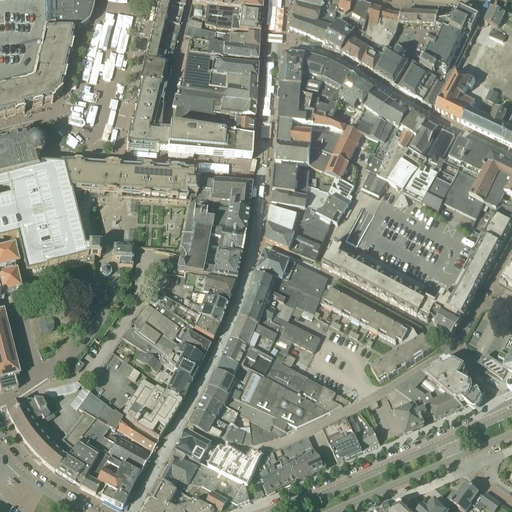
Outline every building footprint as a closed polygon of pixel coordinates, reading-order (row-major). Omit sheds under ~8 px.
[(64,84),(66,75),(66,74),(65,74),(67,66),(68,64),(67,64),(74,33),(75,30),(55,30),(55,0),(0,0),(0,118),(4,118),(6,118),(6,117),(14,115),(14,116),(24,114),(24,113),(23,110),(32,107),(32,109),(42,106),(42,105),(47,104),(50,101),(50,103),(52,104),(53,103),(62,95),(60,93),(58,92),(61,90),(62,84),(64,84)] [(55,0),(55,30),(75,30),(81,28),(86,25),(90,20),(92,14),(93,8),(93,1),(92,0),(55,0)] [(155,0),(155,2),(159,3),(144,64),(170,70),(185,8),(185,0),(155,0)] [(192,0),(192,5),(206,7),(230,9),(230,0),(192,0)] [(230,0),(230,9),(261,13),(261,0),(230,0)] [(296,0),(296,4),(322,12),(335,16),(335,14),(336,14),(339,6),(324,3),(324,2),(315,0),(296,0)] [(341,0),(339,6),(336,14),(338,13),(344,16),(350,12),(352,0),(341,0)] [(335,22),(355,33),(363,35),(368,17),(372,8),(373,6),(358,1),(355,10),(356,11),(354,16),(353,17),(347,21),(336,19),(335,22)] [(322,12),(296,4),(296,5),(293,17),(318,25),(320,18),(335,21),(335,16),(322,12)] [(415,65),(400,90),(432,110),(460,58),(480,15),(461,6),(459,12),(449,17),(438,18),(436,27),(440,29),(435,39),(432,37),(421,60),(425,61),(421,68),(415,65)] [(206,7),(204,25),(215,28),(215,30),(247,33),(259,34),(259,35),(261,13),(230,9),(206,7)] [(375,36),(382,11),(372,8),(368,17),(363,35),(351,61),(361,67),(375,36)] [(505,14),(491,8),(484,23),(498,29),(505,14)] [(399,25),(402,16),(393,15),(382,11),(375,36),(361,67),(374,74),(383,62),(388,52),(387,51),(396,36),(399,25)] [(439,16),(410,14),(402,14),(402,16),(399,25),(414,26),(421,26),(422,26),(435,27),(436,27),(438,18),(438,17),(439,18),(439,17),(439,16)] [(318,25),(293,17),(290,31),(310,39),(325,46),(332,32),(335,22),(335,21),(320,18),(318,25)] [(259,34),(247,33),(246,37),(224,36),(200,32),(202,25),(189,21),(188,21),(184,38),(189,39),(258,51),(259,34)] [(332,32),(325,46),(342,55),(355,33),(335,22),(332,32)] [(355,33),(342,55),(351,61),(363,35),(355,33)] [(258,63),(258,51),(189,39),(187,54),(218,60),(218,58),(222,60),(223,58),(257,63),(258,63)] [(374,75),(394,88),(395,87),(410,62),(404,58),(406,55),(397,50),(393,53),(388,52),(383,62),(374,74),(374,75)] [(187,54),(182,84),(209,87),(210,75),(216,76),(216,75),(257,82),(257,69),(257,68),(257,69),(218,65),(218,60),(187,54)] [(281,73),(294,74),(294,79),(303,80),(303,77),(304,77),(306,58),(286,56),(282,59),(281,73)] [(123,58),(118,78),(127,80),(132,60),(123,58)] [(304,77),(303,77),(311,79),(307,94),(318,96),(319,96),(321,86),(325,82),(329,66),(327,65),(306,58),(304,77)] [(166,89),(170,70),(144,64),(140,84),(166,89)] [(329,100),(340,72),(329,66),(325,82),(321,86),(319,96),(329,100)] [(351,78),(340,72),(329,100),(330,101),(324,109),(318,107),(319,103),(313,101),(310,113),(325,117),(333,121),(337,108),(340,102),(339,102),(340,101),(352,78),(351,78)] [(307,94),(311,79),(303,77),(303,80),(294,79),(294,74),(281,73),(280,89),(280,94),(300,95),(300,90),(302,90),(302,93),(307,94)] [(475,83),(456,73),(435,112),(461,125),(468,110),(470,111),(474,102),(464,97),(468,89),(471,90),(475,83)] [(210,75),(209,87),(256,94),(257,82),(216,75),(216,76),(210,75)] [(348,130),(355,134),(365,116),(365,110),(364,110),(374,93),(358,82),(352,78),(340,101),(339,102),(340,102),(347,106),(346,108),(346,111),(351,114),(354,114),(355,114),(348,129),(348,130)] [(157,87),(140,84),(139,85),(127,139),(127,140),(126,149),(126,150),(158,153),(160,133),(162,104),(166,89),(157,87)] [(180,97),(255,106),(256,94),(209,87),(182,84),(180,97)] [(379,144),(396,107),(375,93),(374,93),(364,110),(365,110),(365,116),(355,134),(362,137),(379,144)] [(300,97),(300,95),(280,94),(279,123),(293,125),(298,126),(330,129),(332,130),(343,135),(340,140),(357,148),(362,137),(355,134),(348,130),(348,129),(333,121),(325,117),(310,113),(313,101),(300,97)] [(221,115),(254,119),(255,106),(180,97),(174,96),(172,108),(176,109),(189,111),(212,115),(212,114),(221,115)] [(377,169),(381,170),(408,118),(409,116),(402,110),(396,107),(379,144),(371,161),(375,164),(370,175),(372,175),(374,170),(377,169)] [(187,128),(188,120),(189,111),(176,109),(173,126),(187,128)] [(490,120),(470,111),(468,110),(461,125),(511,148),(511,117),(507,128),(502,126),(507,115),(495,109),(490,120)] [(232,138),(252,141),(254,125),(220,121),(221,116),(212,115),(189,111),(188,120),(191,120),(189,131),(232,138)] [(379,200),(388,185),(426,125),(412,118),(411,120),(408,118),(381,170),(377,169),(374,170),(372,175),(370,175),(362,190),(362,191),(365,193),(372,196),(371,196),(372,196),(376,198),(379,199),(378,200),(379,200)] [(313,134),(294,132),(292,131),(293,125),(279,123),(279,130),(277,146),(311,150),(314,150),(318,152),(332,158),(349,165),(357,148),(340,140),(313,134)] [(438,132),(426,125),(388,185),(397,190),(396,191),(397,192),(398,192),(400,188),(404,191),(413,178),(417,173),(412,170),(416,166),(422,158),(429,147),(438,132)] [(158,153),(167,154),(251,161),(252,141),(232,138),(189,131),(170,128),(169,134),(160,133),(158,153)] [(416,201),(423,204),(442,170),(444,167),(445,164),(443,166),(440,165),(454,139),(453,139),(444,134),(442,134),(438,143),(427,164),(426,164),(420,169),(417,173),(413,178),(404,191),(402,194),(403,195),(402,196),(415,202),(416,201)] [(187,199),(189,199),(189,200),(190,200),(195,200),(195,197),(197,197),(198,182),(195,182),(195,174),(178,173),(178,172),(169,171),(169,172),(151,171),(151,170),(150,170),(142,169),(142,170),(112,168),(92,167),(82,166),(73,165),(73,166),(60,165),(60,168),(42,167),(38,167),(36,158),(40,157),(44,150),(42,143),(36,139),(29,141),(28,137),(18,139),(17,139),(16,139),(17,140),(9,142),(9,141),(7,141),(8,142),(0,144),(0,241),(17,237),(27,281),(89,265),(93,266),(94,258),(98,259),(100,259),(100,257),(100,248),(100,247),(99,247),(90,246),(88,246),(88,250),(84,249),(84,248),(82,248),(80,240),(82,239),(81,238),(80,239),(78,229),(79,229),(79,228),(78,229),(75,220),(77,219),(76,218),(85,195),(112,198),(121,197),(122,197),(130,198),(131,198),(139,198),(139,199),(149,200),(149,199),(157,200),(159,200),(167,200),(167,201),(177,201),(185,201),(185,202),(186,202),(187,199)] [(445,164),(444,167),(458,173),(471,147),(470,146),(469,149),(459,144),(460,142),(459,141),(455,151),(449,162),(449,161),(445,164)] [(315,171),(325,175),(332,158),(318,152),(314,150),(311,150),(277,146),(276,165),(294,167),(309,168),(315,171)] [(499,205),(502,200),(504,195),(511,181),(511,167),(511,166),(511,165),(509,165),(508,166),(502,163),(502,162),(492,157),(492,158),(485,154),(485,153),(482,151),(482,153),(475,150),(476,149),(471,147),(458,173),(442,206),(476,222),(484,206),(496,212),(499,205)] [(332,158),(325,175),(335,180),(332,189),(329,197),(330,199),(330,198),(348,208),(351,202),(348,200),(354,189),(342,182),(349,166),(349,165),(332,158)] [(275,170),(273,194),(306,200),(308,189),(309,174),(276,170),(275,170)] [(437,180),(424,207),(438,214),(451,187),(437,180)] [(494,216),(511,225),(511,181),(504,195),(502,200),(507,203),(504,207),(499,205),(496,212),(494,215),(494,216)] [(249,214),(251,186),(198,182),(197,197),(195,197),(195,200),(194,209),(192,224),(193,225),(192,228),(185,227),(177,272),(186,274),(187,274),(236,282),(241,256),(249,214)] [(332,189),(319,188),(319,192),(329,197),(332,189)] [(330,199),(329,197),(319,192),(308,189),(306,200),(273,194),(272,206),(305,212),(306,210),(323,213),(330,199)] [(386,193),(374,216),(356,249),(345,244),(345,243),(345,244),(342,248),(334,244),(321,267),(428,324),(431,319),(430,319),(434,310),(442,313),(458,322),(461,324),(464,319),(469,308),(475,299),(478,292),(481,287),(511,229),(493,218),(483,213),(473,232),(470,237),(469,237),(406,203),(399,199),(386,193)] [(310,214),(331,225),(336,227),(343,214),(344,215),(347,209),(347,210),(348,208),(330,198),(330,199),(323,213),(306,210),(305,212),(272,206),(271,212),(272,212),(297,219),(299,213),(309,217),(310,214)] [(292,238),(302,242),(321,250),(323,247),(322,246),(331,225),(310,214),(309,217),(299,213),(297,219),(272,212),(271,216),(270,216),(270,217),(271,217),(270,221),(269,221),(269,222),(270,222),(269,226),(268,228),(278,232),(292,238)] [(315,264),(321,250),(302,242),(292,238),(278,232),(268,228),(267,234),(270,235),(268,240),(266,239),(265,244),(289,254),(315,264)] [(118,267),(132,268),(133,259),(132,259),(133,251),(133,250),(133,249),(132,249),(115,248),(113,248),(113,249),(114,249),(113,258),(113,260),(114,260),(119,260),(118,267)] [(0,294),(1,294),(2,297),(20,292),(13,268),(17,267),(13,250),(4,252),(4,251),(1,252),(1,253),(0,253),(0,294)] [(319,304),(321,299),(324,291),(328,281),(296,266),(290,263),(265,253),(257,276),(285,286),(285,287),(301,293),(295,310),(314,318),(313,318),(317,320),(320,316),(315,314),(319,304)] [(501,279),(499,283),(506,287),(507,285),(511,287),(511,260),(509,266),(511,267),(508,272),(507,271),(502,280),(501,279)] [(102,270),(101,270),(102,271),(102,274),(102,275),(105,276),(105,277),(106,277),(106,276),(109,274),(110,274),(109,274),(109,270),(106,268),(105,268),(102,270)] [(185,275),(185,278),(183,288),(193,289),(191,295),(202,298),(204,298),(207,299),(210,300),(218,304),(227,308),(230,300),(236,284),(185,275)] [(241,320),(267,333),(273,317),(285,287),(285,286),(257,276),(253,289),(247,304),(241,320)] [(319,304),(323,307),(396,346),(397,343),(403,346),(406,349),(371,371),(380,386),(389,380),(397,374),(398,375),(406,369),(415,364),(424,359),(423,358),(432,353),(423,338),(419,341),(418,340),(417,341),(418,342),(415,344),(409,335),(411,332),(382,316),(384,314),(375,309),(373,312),(364,307),(366,304),(357,299),(355,302),(346,297),(348,294),(339,290),(337,292),(333,290),(330,295),(326,302),(321,299),(319,304)] [(326,302),(330,295),(324,291),(321,299),(326,302)] [(204,298),(202,298),(191,295),(188,304),(223,317),(226,309),(212,304),(208,305),(205,304),(207,299),(204,298)] [(219,329),(185,311),(179,308),(179,307),(162,298),(157,305),(177,319),(191,329),(204,337),(213,342),(219,329)] [(182,300),(179,307),(179,308),(185,311),(219,329),(223,317),(188,304),(182,300)] [(145,306),(138,316),(203,361),(205,355),(205,354),(206,352),(207,352),(210,347),(188,333),(191,329),(177,319),(157,305),(153,311),(147,307),(145,306)] [(461,324),(458,322),(442,313),(434,310),(430,319),(431,319),(437,324),(434,328),(445,333),(452,337),(461,324)] [(18,389),(15,379),(18,378),(17,370),(20,367),(21,364),(21,361),(18,358),(15,357),(14,358),(13,353),(12,352),(12,350),(14,350),(12,340),(9,340),(9,338),(9,337),(8,333),(9,332),(11,330),(12,327),(11,324),(10,322),(8,321),(4,321),(4,320),(2,311),(0,311),(0,391),(1,394),(18,389)] [(203,361),(138,316),(134,322),(179,363),(178,364),(197,373),(203,361)] [(231,342),(257,355),(262,345),(267,333),(241,320),(236,331),(231,342)] [(173,374),(191,385),(197,373),(178,364),(179,363),(134,322),(122,341),(130,346),(141,353),(141,354),(145,356),(162,367),(162,366),(173,374)] [(333,323),(330,327),(339,332),(342,328),(333,323)] [(351,332),(348,337),(357,342),(360,337),(351,332)] [(489,361),(488,361),(487,361),(483,359),(480,366),(491,374),(490,376),(507,386),(507,387),(507,388),(508,390),(510,391),(511,391),(511,390),(511,383),(511,384),(511,383),(511,341),(510,340),(495,366),(492,364),(492,363),(491,364),(491,363),(490,362),(490,363),(490,362),(489,362),(488,362),(489,361)] [(302,377),(282,367),(257,355),(231,342),(230,342),(229,345),(223,359),(224,359),(223,361),(329,415),(351,404),(302,377)] [(157,374),(162,367),(145,356),(141,354),(136,361),(157,374)] [(218,374),(209,391),(262,414),(276,421),(273,428),(286,435),(329,415),(223,361),(221,364),(217,374),(218,374)] [(463,383),(461,379),(460,376),(463,372),(462,371),(463,370),(455,366),(456,364),(451,362),(449,363),(447,364),(446,362),(447,362),(446,361),(431,369),(432,371),(427,377),(422,373),(422,374),(463,410),(463,411),(464,410),(463,409),(467,406),(472,410),(474,411),(477,411),(478,409),(482,401),(478,391),(474,393),(472,394),(468,386),(469,385),(464,382),(463,383)] [(78,374),(84,366),(79,362),(71,373),(72,376),(78,374)] [(137,383),(142,374),(136,370),(130,379),(137,383)] [(181,404),(186,394),(191,385),(173,374),(171,379),(163,374),(158,380),(163,383),(159,390),(181,404)] [(422,374),(396,391),(413,404),(413,405),(420,410),(423,404),(434,423),(454,414),(455,414),(459,409),(461,410),(462,410),(462,411),(463,410),(422,374)] [(143,381),(123,413),(121,417),(132,426),(132,427),(158,442),(159,440),(168,425),(180,404),(181,405),(181,404),(155,388),(155,389),(143,381)] [(249,423),(264,431),(279,439),(286,435),(273,428),(276,421),(262,414),(209,391),(209,392),(206,399),(206,398),(206,399),(239,417),(249,423)] [(422,421),(431,418),(434,423),(423,404),(420,410),(413,405),(413,404),(396,391),(386,397),(387,397),(389,404),(388,404),(388,403),(387,403),(391,414),(392,414),(393,417),(396,415),(406,436),(425,427),(422,421)] [(83,413),(95,421),(109,430),(114,433),(115,431),(120,434),(152,453),(158,444),(133,429),(128,424),(120,418),(90,394),(78,410),(83,413)] [(231,431),(232,430),(233,427),(239,417),(206,399),(198,414),(215,423),(231,431)] [(51,470),(55,474),(75,449),(74,448),(62,442),(57,439),(54,434),(49,428),(46,425),(55,419),(46,404),(42,404),(25,403),(7,410),(6,408),(6,409),(6,410),(6,411),(8,416),(15,429),(22,440),(25,445),(34,454),(43,463),(47,467),(51,470)] [(78,421),(90,427),(95,421),(83,413),(78,421)] [(198,414),(194,421),(211,430),(215,423),(198,414)] [(322,432),(338,466),(362,455),(350,428),(347,420),(322,432)] [(95,452),(99,455),(139,476),(150,458),(137,450),(119,439),(114,447),(113,446),(116,440),(115,439),(114,439),(112,438),(111,438),(110,438),(109,439),(107,439),(106,439),(105,440),(105,441),(102,439),(109,430),(95,421),(90,427),(81,440),(95,452)] [(190,428),(207,437),(211,430),(194,421),(190,428)] [(207,437),(225,443),(231,431),(215,423),(211,430),(207,437)] [(264,431),(254,426),(249,423),(250,429),(250,436),(264,431)] [(362,436),(357,425),(350,428),(362,455),(379,447),(372,431),(362,436)] [(232,430),(231,431),(225,443),(242,447),(245,435),(232,430)] [(279,439),(264,431),(250,436),(252,447),(279,439)] [(175,453),(176,453),(214,474),(242,487),(248,491),(257,470),(261,462),(253,459),(250,464),(252,458),(250,457),(250,458),(238,455),(239,455),(233,454),(232,454),(219,450),(212,448),(187,435),(182,444),(175,453)] [(242,447),(248,447),(252,447),(250,436),(248,436),(245,435),(242,447)] [(314,454),(309,440),(308,439),(297,444),(308,470),(309,469),(312,477),(327,471),(314,454)] [(85,480),(85,479),(99,455),(95,452),(81,440),(74,448),(75,449),(55,474),(74,486),(76,484),(80,487),(79,489),(80,490),(85,480)] [(308,470),(297,444),(279,452),(287,464),(290,463),(299,483),(312,477),(309,469),(308,470)] [(274,469),(284,489),(299,483),(290,463),(287,464),(279,452),(275,454),(272,455),(277,466),(273,467),(274,469)] [(205,492),(214,474),(176,453),(170,467),(170,466),(168,469),(177,475),(175,480),(189,488),(194,488),(201,489),(205,492)] [(127,500),(136,478),(137,478),(138,478),(139,476),(99,455),(85,479),(85,480),(95,485),(95,487),(104,492),(105,490),(127,502),(128,500),(127,500)] [(272,455),(266,457),(269,466),(270,467),(270,468),(273,467),(277,466),(272,455)] [(257,470),(268,496),(284,489),(274,469),(273,467),(270,468),(270,467),(269,466),(266,457),(262,459),(262,460),(261,462),(257,470)] [(168,469),(161,483),(189,498),(194,488),(189,488),(175,480),(177,475),(168,469)] [(242,487),(214,474),(205,492),(237,509),(250,504),(249,499),(257,496),(248,491),(242,487)] [(80,490),(100,500),(104,492),(95,487),(95,485),(85,480),(80,490)] [(212,511),(189,498),(161,483),(145,511),(212,511)] [(488,511),(495,511),(500,506),(485,495),(483,494),(481,497),(478,495),(479,494),(474,490),(466,485),(458,496),(454,493),(448,502),(461,511),(468,511),(472,507),(477,511),(480,511),(483,508),(488,511)] [(194,488),(189,498),(212,511),(231,511),(237,509),(205,492),(201,489),(194,488)] [(105,490),(104,492),(100,500),(120,511),(121,508),(122,508),(125,503),(126,503),(127,502),(105,490)] [(445,511),(435,502),(429,508),(427,506),(424,509),(423,509),(420,511),(445,511)]
